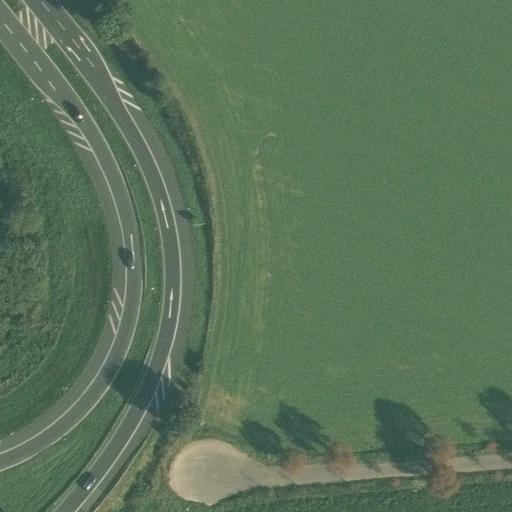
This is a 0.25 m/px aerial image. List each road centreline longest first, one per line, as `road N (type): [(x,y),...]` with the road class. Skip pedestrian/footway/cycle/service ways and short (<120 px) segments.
road 1 (motorway): [(60,511),(114,451),(157,369),(172,265),(166,218),(140,151),(29,0)]
road 2 (motorway): [(0,20),(97,138),(127,216),(133,276),(117,353),(84,407),(45,442),(0,463)]
road 3 (track): [(511,460),(269,479),(199,470)]
